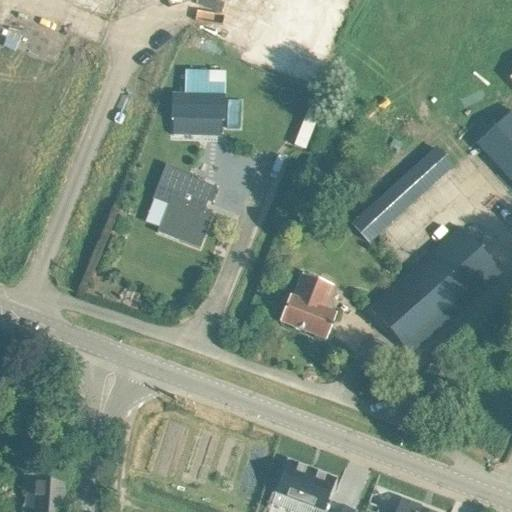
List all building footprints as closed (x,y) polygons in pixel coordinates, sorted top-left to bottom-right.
[(237,0),(237,2),(274,15),(279,0),(237,0)] [(237,2),(228,25),(239,30),(234,42),(260,51),(264,39),(265,40),(274,16),(237,2)] [(62,26),(54,49),(91,63),(100,39),(89,35),(94,23),(68,13),(64,26),(62,26)] [(41,70),(36,83),(61,92),(65,80),(82,87),(91,63),(54,49),(46,71),(41,70)] [(201,51),(200,76),(241,77),(241,53),(201,51)] [(30,94),(21,117),(59,131),(68,108),(57,104),(61,92),(36,83),(32,94),(30,94)] [(224,122),(224,98),(172,98),(172,121),(224,122)] [(511,185),(511,111),(475,145),(511,185)] [(21,117),(13,138),(51,152),(59,131),(21,117)] [(454,129),(384,187),(400,207),(471,149),(454,129)] [(6,161),(1,174),(27,183),(31,171),(42,175),(51,152),(13,138),(4,161),(6,161)] [(227,179),(229,166),(200,160),(197,173),(227,179)] [(192,177),(167,167),(154,201),(167,206),(157,234),(200,250),(212,216),(199,211),(203,200),(211,203),(216,190),(190,180),(192,177)] [(409,355),(424,342),(500,274),(458,228),(368,309),(409,355)] [(325,310),(334,287),(301,275),(292,298),(289,297),(279,323),(325,341),(336,315),(325,310)] [(28,496),(28,500),(22,511),(63,511),(66,462),(44,461),(43,477),(24,476),(23,496),(28,496)] [(325,505),(335,480),(327,477),(288,462),(276,494),(321,511),(323,511),(351,511),(331,505),(331,507),(325,505)]
